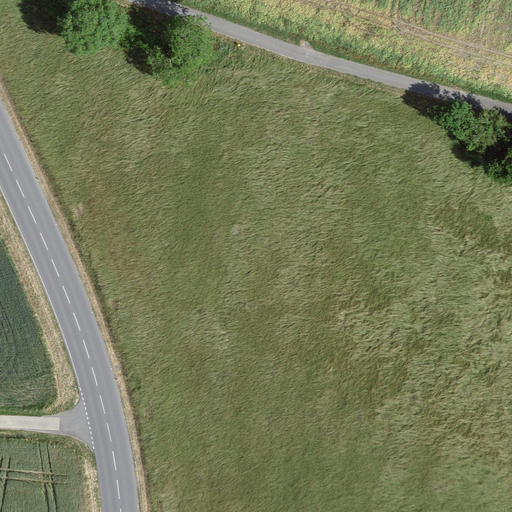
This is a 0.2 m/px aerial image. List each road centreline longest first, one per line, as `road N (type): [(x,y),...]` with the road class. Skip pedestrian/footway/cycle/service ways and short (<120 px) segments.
road 1 (secondary): [(0,146),(77,312),(112,428),(122,511)]
road 2 (track): [(511,112),(141,0)]
